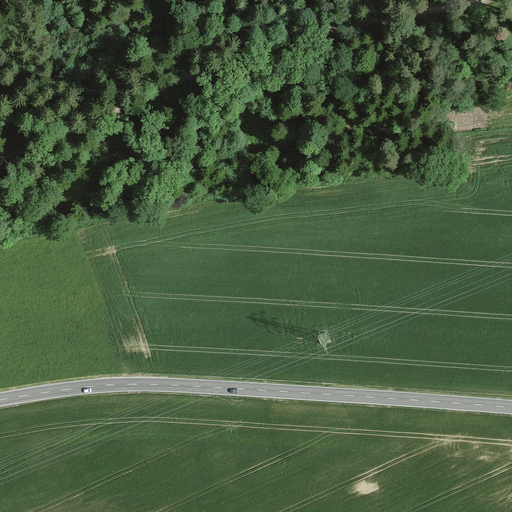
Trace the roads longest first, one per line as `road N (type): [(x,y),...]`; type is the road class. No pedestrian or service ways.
road 1 (primary): [(511,407),(134,384),(0,399)]
road 2 (track): [(0,159),(235,59),(336,27),(476,0)]
